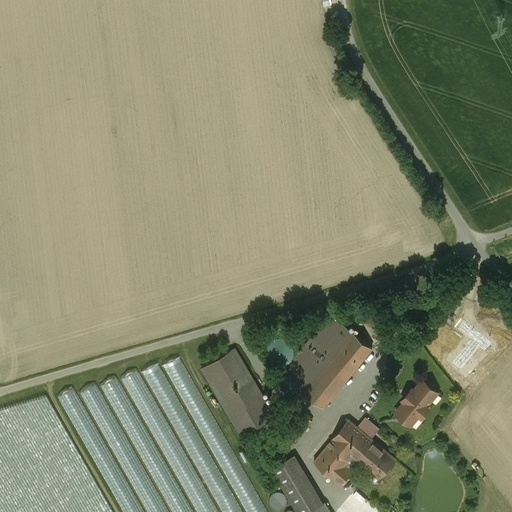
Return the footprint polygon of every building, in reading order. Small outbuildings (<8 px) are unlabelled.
[(104,95),(87,96),(88,108),(105,107),(104,95)] [(84,116),(83,100),(65,101),(66,117),(84,116)] [(63,120),(61,104),(43,107),(46,125),(50,124),(50,126),(57,125),(56,121),(63,120)] [(25,132),(42,131),(41,111),(23,112),(25,132)] [(330,314),(282,373),(304,391),(353,332),(330,314)] [(89,324),(72,325),(72,346),(90,345),(89,324)] [(111,339),(110,326),(93,327),(94,340),(111,339)] [(304,391),(324,407),(372,348),(353,332),(304,391)] [(293,357),(294,351),(293,346),(290,341),(285,338),(279,337),(274,338),(269,342),(266,346),(265,352),(266,357),(270,362),(274,365),(280,366),(285,365),(290,362),(293,357)] [(234,348),(201,368),(242,435),(274,416),(234,348)] [(218,429),(181,353),(165,361),(199,431),(211,425),(214,431),(218,429)] [(158,361),(143,368),(180,437),(190,431),(186,424),(190,421),(158,361)] [(423,379),(396,412),(410,424),(418,414),(421,416),(429,407),(426,405),(437,391),(432,387),(433,386),(428,382),(427,383),(423,379)] [(297,408),(273,436),(289,449),(312,421),(297,408)] [(396,458),(348,419),(314,461),(334,478),(341,484),(352,471),(360,462),(379,478),(396,458)] [(323,503),(294,455),(272,468),(298,511),(330,511),(324,502),(323,503)]
